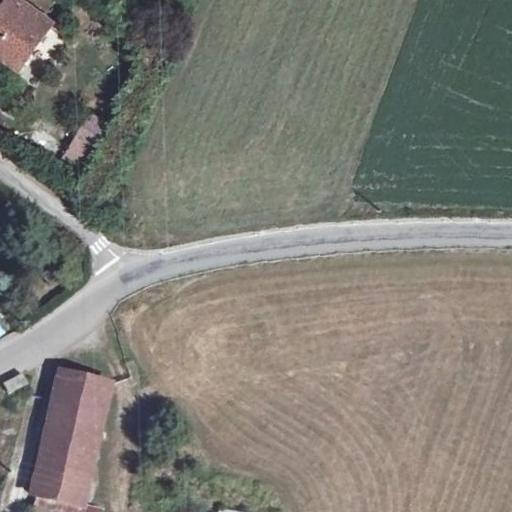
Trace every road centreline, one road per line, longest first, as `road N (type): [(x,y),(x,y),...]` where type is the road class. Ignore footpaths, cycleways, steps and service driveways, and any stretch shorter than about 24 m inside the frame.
road 1 (unclassified): [(511,235),(303,239),(115,278)]
road 2 (unclassified): [(0,166),(72,216),(115,278)]
road 3 (unclassified): [(115,278),(0,364)]
